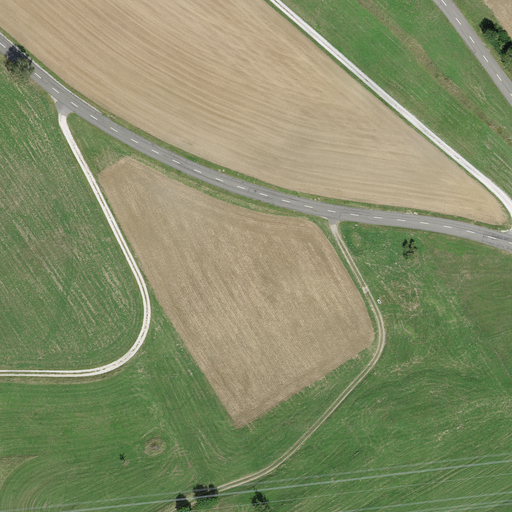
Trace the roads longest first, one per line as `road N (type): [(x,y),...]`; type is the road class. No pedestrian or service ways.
road 1 (tertiary): [(0,47),(120,136),(192,172),(263,199),(511,245)]
road 2 (track): [(62,98),(62,121),(131,264),(145,315),(131,352),(111,367),(0,373)]
road 3 (track): [(329,212),(370,299),(376,356),(277,463),(177,511)]
road 4 (track): [(511,214),(272,0)]
road 5 (tertiary): [(511,98),(438,0)]
